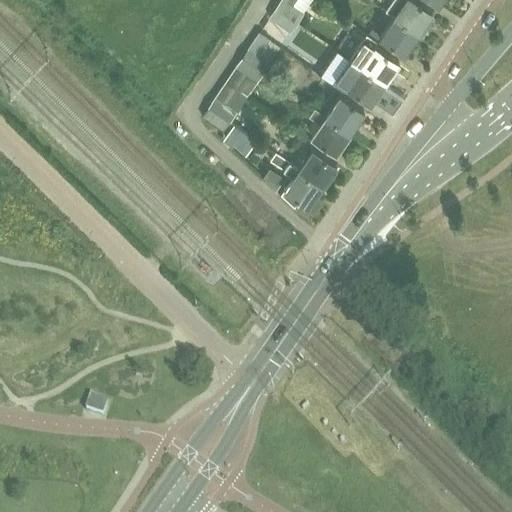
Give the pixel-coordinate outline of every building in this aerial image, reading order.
[(295,4),(298,0),(281,0),(276,7),(298,22),(305,11),(295,4)] [(417,32),(432,11),(415,0),(393,0),(386,11),(393,15),(417,32)] [(291,32),(298,22),(276,7),(259,33),(271,41),(281,26),(291,32)] [(404,52),(417,32),(393,15),(379,35),(404,52)] [(366,32),(349,57),(359,64),(383,81),(398,60),(382,49),(374,44),(377,40),(366,32)] [(262,54),(271,41),(259,33),(243,57),(264,72),(272,61),(262,54)] [(337,49),(320,74),(343,90),(346,86),(369,102),(383,81),(359,64),(349,57),(349,58),(337,49)] [(257,82),(264,72),(243,57),(225,83),(237,91),(247,75),(257,82)] [(228,104),(237,91),(225,83),(209,107),(230,122),(238,110),(228,104)] [(364,110),(347,98),(339,93),(325,113),(349,130),(364,110)] [(224,132),(230,122),(209,107),(202,117),(224,132)] [(349,130),(325,113),(315,107),(309,115),(319,122),(311,134),(335,151),(349,130)] [(223,140),(224,141),(225,141),(230,147),(231,147),(232,146),(233,145),(234,145),(244,155),(245,156),(256,140),(233,125),(229,132),(224,139),(223,140)] [(336,164),(320,152),(312,147),(298,168),(322,184),(336,164)] [(322,184),(298,168),(276,153),(271,160),(292,175),(283,188),(284,189),(281,194),(293,205),(298,198),(308,205),(322,184)] [(107,401),(90,395),(86,409),(102,415),(107,401)]
